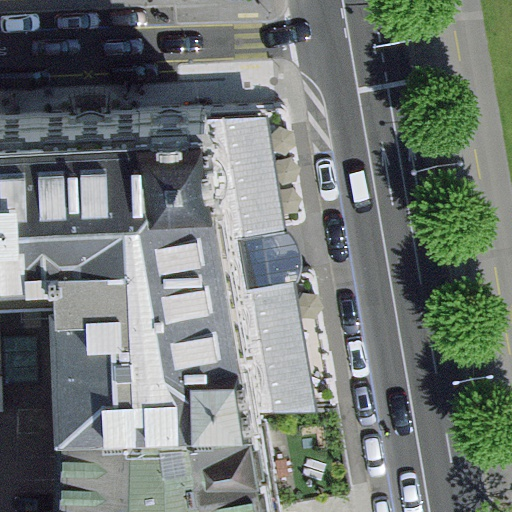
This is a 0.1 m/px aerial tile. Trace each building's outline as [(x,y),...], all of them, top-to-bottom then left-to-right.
[(283,103),(211,106),(230,230),(303,217),(307,211),(289,108),(283,103)] [(0,252),(58,249),(60,304),(67,410),(257,406),(238,280),(234,252),(230,230),(211,106),(0,115),(0,252)] [(0,252),(0,305),(60,304),(58,249),(0,252)] [(311,268),(238,280),(257,406),(339,404),(317,273),(311,268)] [(353,484),(339,404),(257,406),(276,503),(349,490),(353,484)] [(257,406),(67,410),(62,511),(277,511),(276,503),(257,406)]
